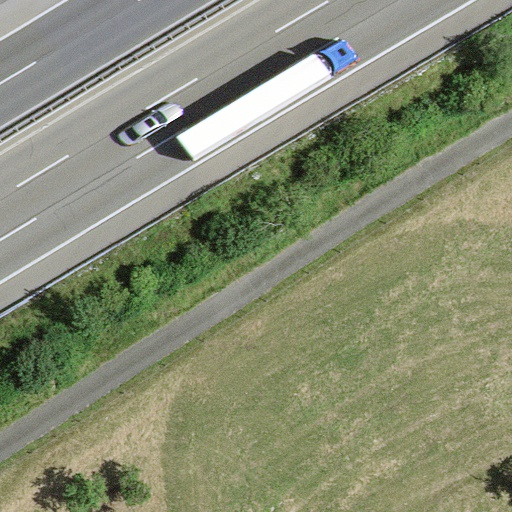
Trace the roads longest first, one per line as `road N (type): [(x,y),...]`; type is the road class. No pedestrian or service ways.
road 1 (unclassified): [(0,447),(511,123)]
road 2 (motorway): [(0,218),(365,0)]
road 3 (motorway): [(138,0),(0,83)]
